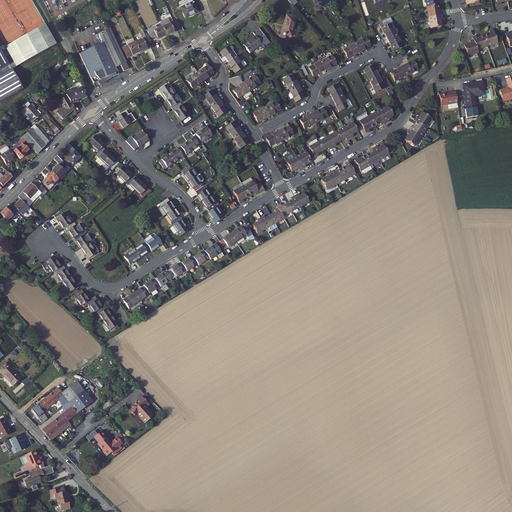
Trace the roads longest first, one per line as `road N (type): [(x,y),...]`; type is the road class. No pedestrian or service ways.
road 1 (residential): [(45,242),(68,253),(90,282),(113,288),(203,236)]
road 2 (residential): [(283,189),(391,129),(427,78)]
road 3 (residential): [(111,511),(0,395)]
road 4 (residential): [(253,133),(310,103),(322,81),(377,53)]
road 5 (residential): [(90,113),(201,41)]
road 6 (residential): [(0,204),(90,113)]
